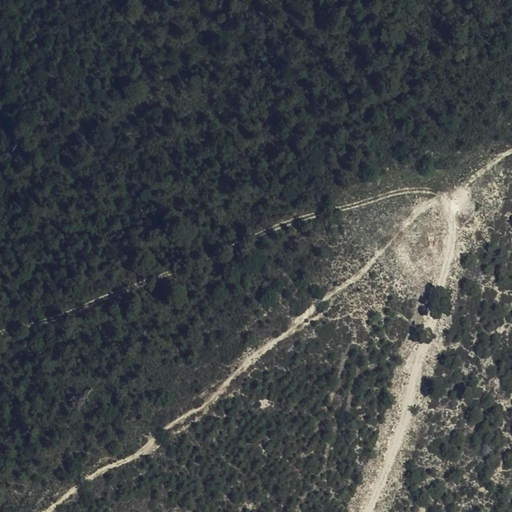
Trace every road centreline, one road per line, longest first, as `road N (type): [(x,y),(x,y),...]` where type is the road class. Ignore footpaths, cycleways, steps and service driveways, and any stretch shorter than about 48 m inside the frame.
road 1 (track): [(443,197),(394,194),(292,222),(0,336)]
road 2 (track): [(368,511),(396,449),(444,280),(453,233),(443,197)]
